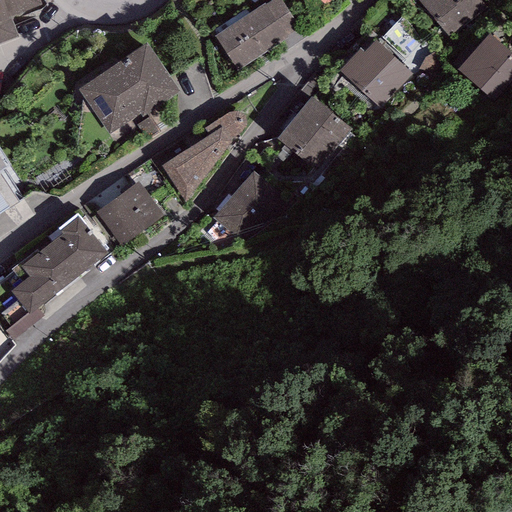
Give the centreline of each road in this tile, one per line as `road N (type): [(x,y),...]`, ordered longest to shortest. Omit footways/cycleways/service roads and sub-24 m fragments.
road 1 (residential): [(0,377),(193,214),(288,86),(301,56)]
road 2 (residential): [(301,56),(223,92),(0,250)]
